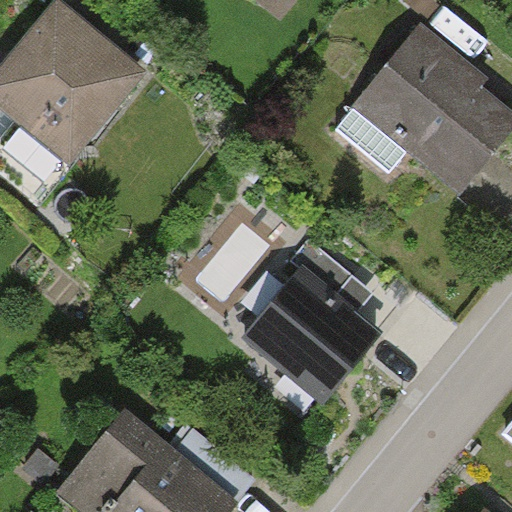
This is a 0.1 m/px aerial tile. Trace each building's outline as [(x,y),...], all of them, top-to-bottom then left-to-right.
[(296,0),(243,0),(277,26),(296,0)] [(144,83),(57,24),(0,106),(0,111),(84,169),(144,83)] [(511,153),(511,99),(432,38),(363,127),(469,209),(511,153)] [(391,344),(296,270),(240,341),(334,415),(391,344)] [(246,511),(250,508),(138,417),(77,492),(101,511),(246,511)]
